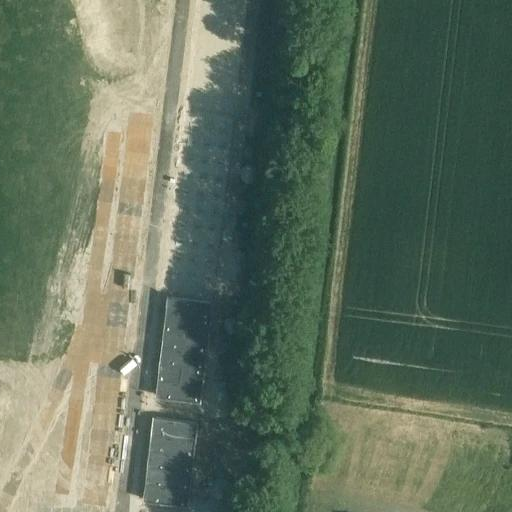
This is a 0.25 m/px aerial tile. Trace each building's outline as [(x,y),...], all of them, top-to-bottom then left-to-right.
[(185,143),(206,146),(208,130),(230,132),(232,116),(189,111),(187,127),(185,143)] [(185,143),(183,160),(226,165),(228,149),(230,132),(208,130),(206,146),(185,143)] [(179,192),(201,195),(202,178),(224,181),(226,165),(183,160),(181,176),(179,192)] [(179,192),(177,208),(220,213),(222,197),(224,181),(202,178),(201,195),(179,192)] [(175,224),(197,227),(195,243),(216,246),(218,230),(220,213),(177,208),(175,224)] [(175,224),(173,241),(171,257),(214,262),(216,246),(195,243),(197,227),(175,224)] [(212,284),(169,279),(167,295),(165,311),(186,314),(188,298),(210,300),(212,284)] [(165,311),(163,327),(206,333),(208,316),(210,300),(188,298),(186,314),(165,311)] [(181,363),(202,365),(204,349),(206,333),(163,327),(161,344),(182,346),(181,363)] [(182,346),(161,344),(159,360),(157,376),(200,381),(202,365),(181,363),(182,346)] [(118,409),(24,398),(20,431),(114,442),(118,409)] [(198,403),(154,398),(152,414),(196,420),(198,403)] [(136,438),(139,414),(127,412),(123,437),(136,438)] [(194,436),(196,420),(152,414),(150,431),(194,436)] [(192,452),(194,436),(150,431),(148,447),(192,452)] [(147,463),(190,468),(192,452),(148,447),(147,463)] [(145,479),(188,485),(190,468),(147,463),(145,479)]
